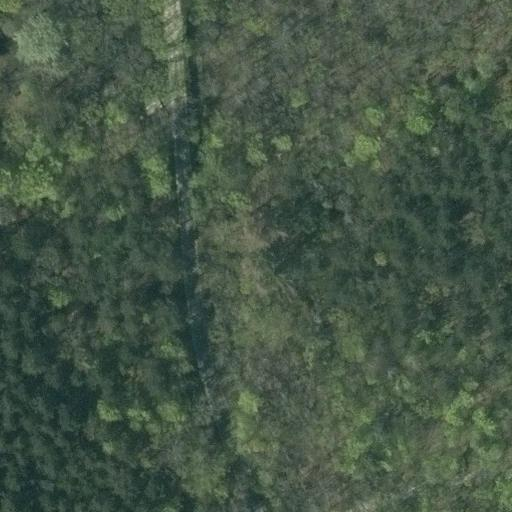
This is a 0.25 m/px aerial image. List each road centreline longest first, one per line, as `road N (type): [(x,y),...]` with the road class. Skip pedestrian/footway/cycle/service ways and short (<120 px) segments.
road 1 (track): [(0,310),(194,273)]
road 2 (track): [(182,117),(14,58),(0,63)]
road 3 (unknown): [(345,511),(364,499),(511,469)]
